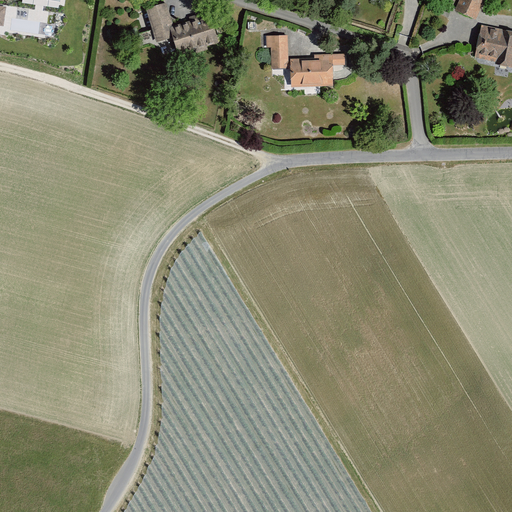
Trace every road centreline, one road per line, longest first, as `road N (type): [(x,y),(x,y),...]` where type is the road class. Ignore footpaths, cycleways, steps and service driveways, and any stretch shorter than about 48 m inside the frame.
road 1 (unclassified): [(423,159),(330,160),(269,172),(191,216),(164,243),(147,294),(150,419),(110,511)]
road 2 (track): [(277,170),(257,153),(0,68)]
road 3 (residential): [(423,159),(409,59),(396,48),(237,0)]
